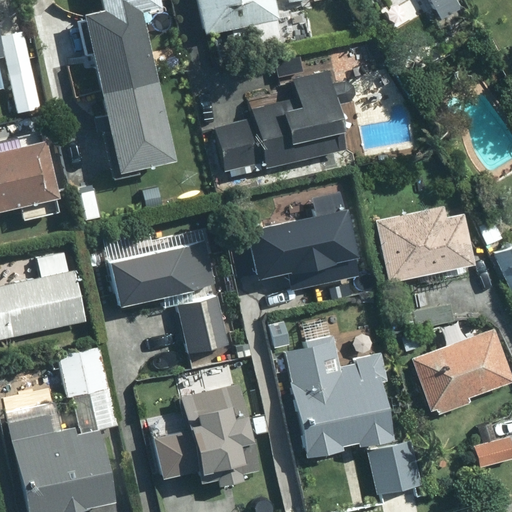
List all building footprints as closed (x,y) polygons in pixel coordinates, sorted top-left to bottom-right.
[(95,0),(98,10),(133,3),(134,9),(153,5),(151,0),(95,0)] [(271,35),(263,0),(193,0),(198,26),(241,17),(246,40),(271,35)] [(425,3),(435,19),(457,6),(453,0),(386,0),(398,19),(425,3)] [(79,14),(96,92),(149,81),(134,9),(133,3),(98,10),(79,14)] [(32,100),(17,30),(0,33),(0,53),(11,105),(32,100)] [(254,157),(255,164),(336,145),(318,67),(287,75),(292,95),(245,106),(247,116),(208,125),(217,166),(254,157)] [(166,157),(149,81),(96,92),(112,169),(166,157)] [(0,200),(45,191),(33,135),(7,141),(5,132),(0,133),(0,200)] [(154,188),(138,192),(143,208),(158,204),(154,188)] [(339,207),(335,191),(308,196),(311,214),(239,229),(241,235),(225,238),(233,276),(249,273),(250,278),(283,271),(286,290),(354,276),(340,207),(339,207)] [(369,217),(382,277),(467,260),(456,211),(438,215),(436,203),(421,207),(369,217)] [(489,217),(474,223),(482,241),(496,235),(489,217)] [(98,257),(108,299),(206,278),(197,236),(98,257)] [(511,241),(489,251),(505,287),(511,284),(511,241)] [(0,333),(77,317),(67,268),(62,269),(59,251),(32,256),(36,275),(0,282),(0,333)] [(210,293),(171,301),(182,351),(221,342),(210,293)] [(443,302),(408,309),(408,312),(400,313),(403,326),(446,318),(443,302)] [(486,326),(405,355),(423,406),(431,403),(433,408),(461,399),(459,393),(504,377),(486,326)] [(409,330),(396,334),(400,347),(413,343),(409,330)] [(350,439),(383,432),(371,376),(377,375),(372,350),(349,354),(350,360),(331,364),(325,333),(298,338),(300,345),(280,349),(301,448),(329,443),(328,440),(349,435),(350,439)] [(101,385),(92,347),(54,356),(62,394),(101,385)] [(229,382),(172,395),(191,478),(208,474),(209,481),(234,475),(232,468),(248,465),(229,382)] [(46,400),(0,409),(0,417),(18,511),(28,511),(104,498),(90,426),(67,430),(66,424),(52,426),(46,400)] [(481,422),(471,426),(477,440),(487,436),(481,422)] [(502,434),(467,445),(472,465),(508,454),(502,434)] [(403,441),(367,449),(373,479),(410,472),(403,441)]
